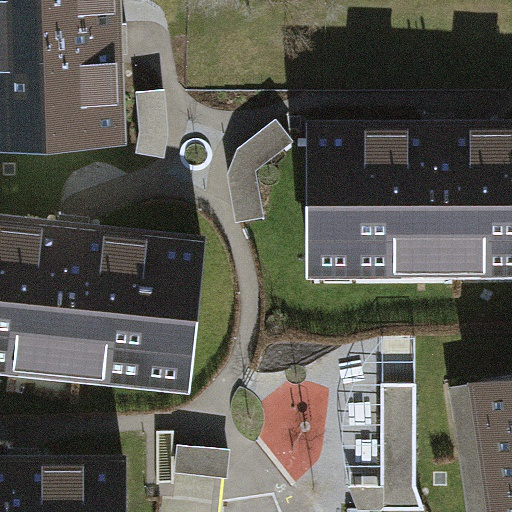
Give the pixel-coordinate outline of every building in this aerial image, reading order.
[(120,0),(0,0),(0,152),(128,146),(120,0)] [(511,275),(511,124),(308,125),(309,276),(511,275)] [(205,240),(0,220),(0,373),(190,392),(205,240)] [(423,506),(421,329),(384,330),(385,380),(358,381),(359,413),(282,414),(282,466),(359,465),(360,507),(423,506)] [(511,511),(511,384),(477,390),(498,511),(511,511)] [(179,439),(172,470),(229,482),(235,451),(179,439)] [(130,511),(129,457),(0,459),(0,511),(130,511)]
